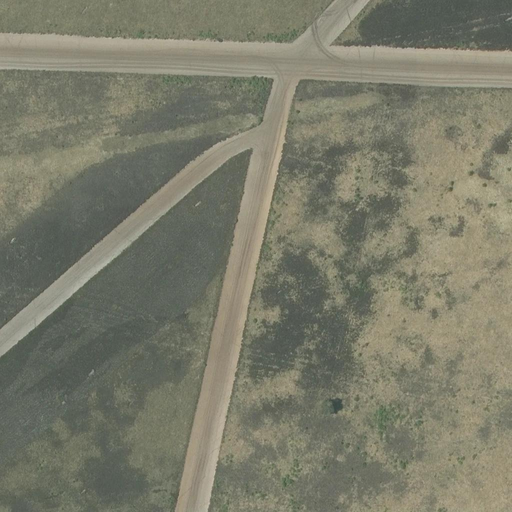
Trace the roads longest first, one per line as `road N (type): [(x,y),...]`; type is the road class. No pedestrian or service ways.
road 1 (track): [(350,0),(294,65),(269,134),(190,511)]
road 2 (track): [(0,54),(511,73)]
road 3 (track): [(269,134),(237,144),(169,193),(0,342)]
